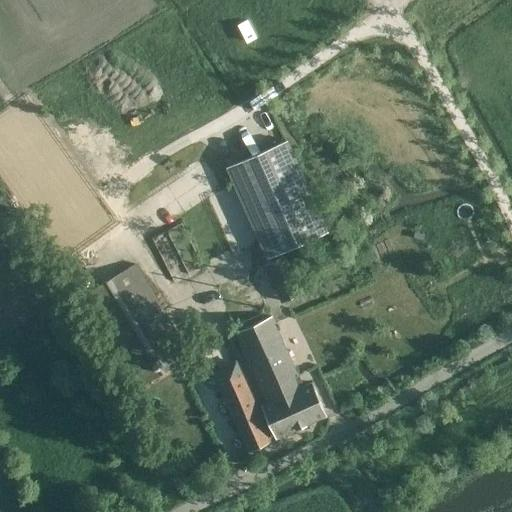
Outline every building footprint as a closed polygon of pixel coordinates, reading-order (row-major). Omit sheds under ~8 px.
[(283,138),(225,167),(271,257),(329,227),(283,138)] [(208,265),(244,246),(222,204),(186,222),(208,265)] [(300,293),(281,256),(263,265),(281,302),(300,293)] [(136,390),(191,357),(136,265),(81,298),(136,390)] [(217,285),(233,321),(269,305),(252,269),(217,285)] [(277,440),(326,415),(312,383),(304,386),(272,316),(234,334),(266,404),(262,405),(264,408),(257,411),(236,363),(214,373),(248,452),(270,442),(260,418),(266,415),(276,437),(276,438),(277,440)]
